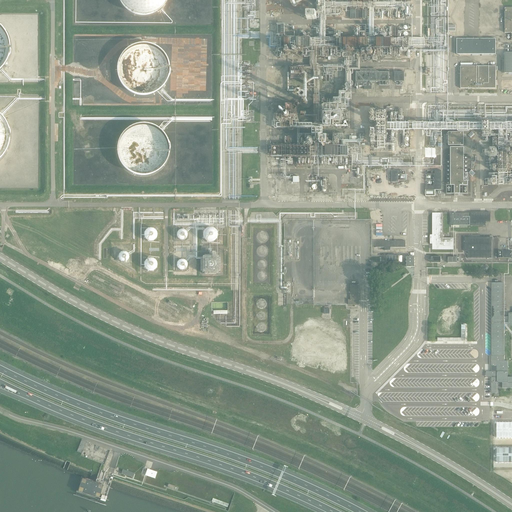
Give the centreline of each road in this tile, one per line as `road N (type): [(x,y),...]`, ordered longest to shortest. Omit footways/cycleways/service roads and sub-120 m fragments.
road 1 (unclassified): [(511,504),(365,420),(143,335),(0,256)]
road 2 (motorway): [(358,511),(268,469),(78,405),(0,369)]
road 3 (motorway): [(0,382),(332,511)]
road 4 (unclassified): [(274,511),(228,485),(0,410)]
